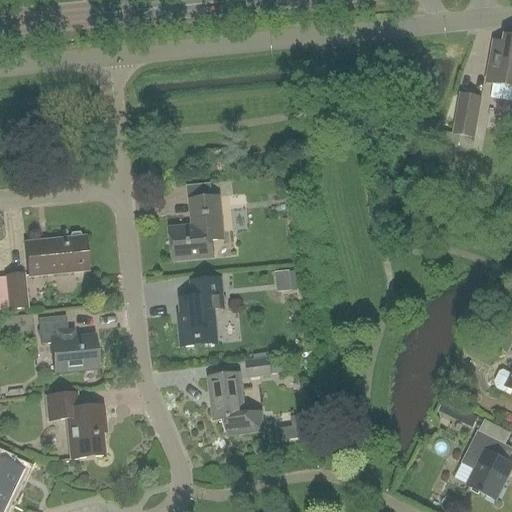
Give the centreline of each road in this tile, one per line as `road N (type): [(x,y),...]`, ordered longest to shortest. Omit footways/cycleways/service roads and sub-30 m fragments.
road 1 (residential): [(109,57),(511,16)]
road 2 (residential): [(170,511),(184,488),(138,353),(121,188)]
road 3 (secondary): [(0,24),(256,0)]
road 4 (residential): [(121,188),(109,57)]
road 5 (residential): [(0,201),(121,188)]
